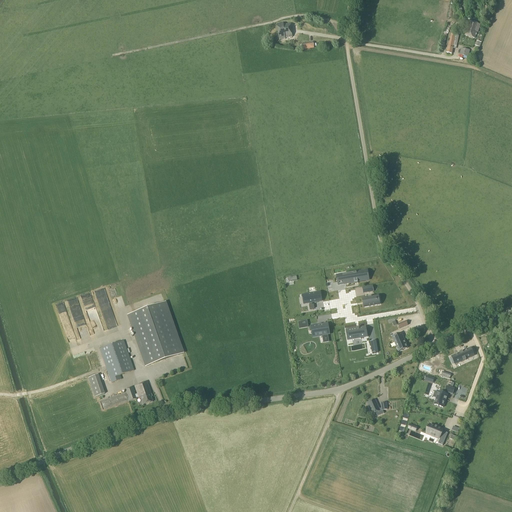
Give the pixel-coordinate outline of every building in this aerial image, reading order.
[(484,4),(482,10),(490,13),(492,7),(484,4)] [(465,34),(465,36),(474,39),(475,37),(477,32),(478,32),(480,25),(468,21),(467,25),(468,25),(465,34)] [(290,24),(283,25),(285,38),(292,37),(290,24)] [(470,50),(461,48),(459,55),(468,57),(470,50)] [(346,274),(337,275),(339,285),(348,284),(354,283),(358,283),(357,282),(369,280),(367,270),(346,274)] [(320,293),(305,295),(307,304),(309,304),(312,303),(321,302),(320,293)] [(376,301),(375,297),(371,298),(371,297),(367,298),(363,299),(363,303),(364,303),(364,305),(364,308),(377,306),(376,302),(377,302),(377,301),(376,301)] [(164,303),(128,316),(146,367),(182,354),(164,303)] [(91,322),(99,320),(96,307),(87,309),(91,322)] [(328,325),(313,327),(314,337),(323,335),(324,338),(329,338),(328,335),(329,334),(328,325)] [(356,329),(345,331),(347,341),(352,340),(352,341),(353,341),(353,340),(352,341),(352,337),(359,336),(360,339),(359,339),(359,340),(360,340),(360,339),(365,338),(363,328),(358,329),(358,328),(358,329),(356,329),(356,328),(356,329)] [(408,348),(401,333),(392,337),(398,352),(408,348)] [(121,380),(120,376),(134,371),(123,341),(99,349),(111,383),(121,380)] [(474,356),(470,349),(462,352),(462,351),(459,353),(460,354),(451,357),(455,365),(463,361),(463,362),(466,360),(474,356)] [(97,375),(88,378),(88,379),(94,397),(97,397),(104,394),(97,375)] [(137,394),(135,395),(132,387),(125,390),(125,393),(101,401),(104,410),(136,399),(136,398),(138,398),(138,399),(139,398),(142,406),(152,403),(149,394),(150,394),(147,382),(135,386),(137,394)] [(442,393),(438,405),(446,408),(452,394),(456,395),(458,390),(451,387),(449,393),(448,395),(442,393)] [(375,400),(367,403),(369,407),(368,409),(369,410),(370,411),(372,414),(375,413),(379,411),(379,409),(375,400)] [(440,425),(428,421),(426,425),(431,427),(430,428),(425,441),(434,444),(434,445),(436,440),(437,440),(437,439),(437,438),(438,438),(437,438),(440,431),(439,431),(439,432),(438,431),(440,425)]
